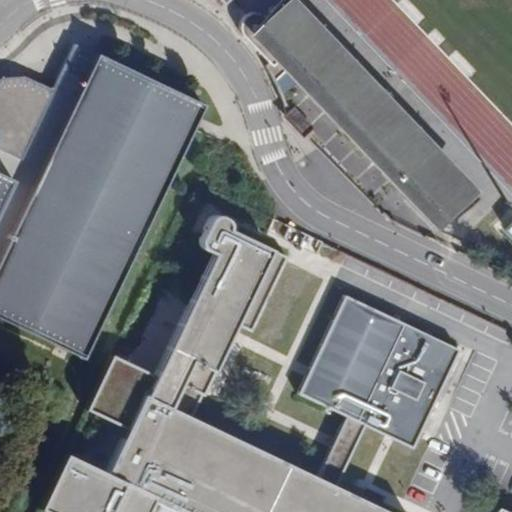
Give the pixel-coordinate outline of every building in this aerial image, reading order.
[(437,214),(480,170),(306,0),(299,0),(260,41),(437,214)] [(0,316),(80,354),(198,106),(95,57),(84,81),(62,70),(20,157),(0,147),(0,316)] [(124,430),(103,474),(148,496),(180,511),(385,511),(333,487),(315,478),(173,410),(209,333),(218,315),(234,322),(268,250),(221,228),(148,380),(124,430)] [(410,448),(455,350),(342,296),(309,368),(298,392),(344,415),(362,424),(410,448)] [(214,322),(209,333),(304,378),(309,368),(214,322)] [(85,411),(124,430),(148,380),(109,360),(85,411)] [(315,478),(333,487),(362,424),(344,415),(315,478)] [(140,511),(148,496),(103,474),(63,456),(39,506),(51,511),(140,511)]
